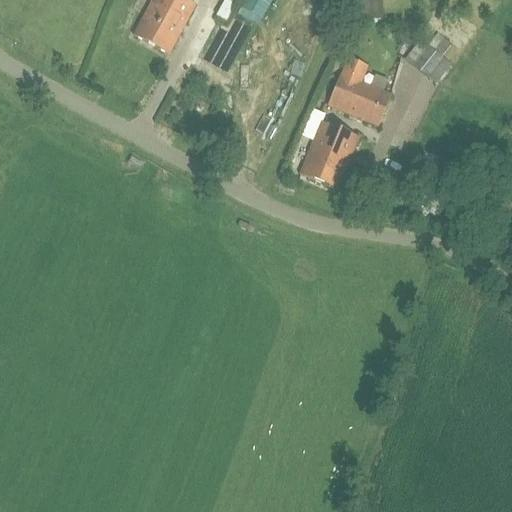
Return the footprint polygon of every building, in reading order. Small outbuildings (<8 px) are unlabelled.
[(168,55),(194,6),(183,0),(152,0),(133,36),(168,55)] [(225,0),(216,18),(227,24),(236,6),(225,0)] [(361,22),(382,21),(380,0),(360,1),(361,22)] [(441,57),(451,44),(437,34),(427,47),(419,41),(404,60),(435,85),(450,65),(441,57)] [(360,84),(367,68),(347,59),(341,75),(340,75),(327,106),(377,127),(390,96),(360,84)] [(336,190),(358,139),(321,123),(299,175),(336,190)]
